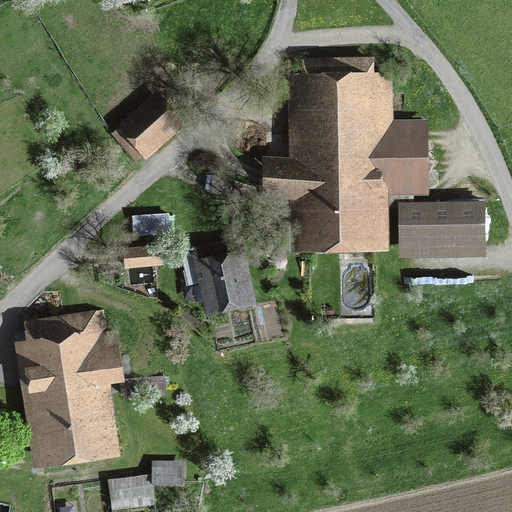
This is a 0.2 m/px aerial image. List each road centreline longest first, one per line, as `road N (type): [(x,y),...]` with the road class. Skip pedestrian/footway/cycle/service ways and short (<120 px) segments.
road 1 (unclassified): [(275,49),(215,128),(0,318)]
road 2 (unclassified): [(413,44),(452,85),(511,221)]
road 3 (track): [(126,375),(140,367),(142,328),(129,312),(72,289),(51,265)]
road 4 (unclassified): [(413,44),(275,49)]
